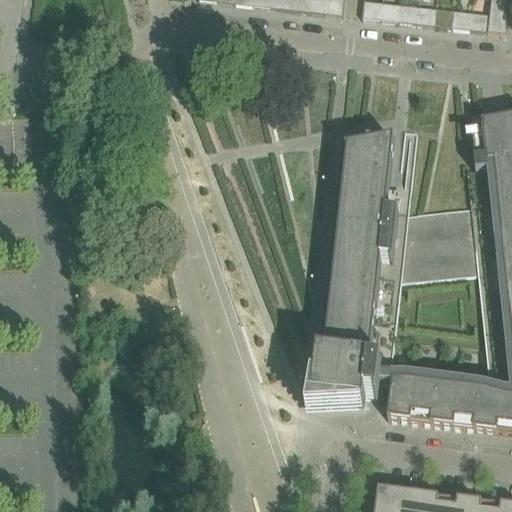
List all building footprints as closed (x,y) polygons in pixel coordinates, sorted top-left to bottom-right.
[(236,0),(218,0),(217,7),(235,9),(236,0)] [(236,0),(235,9),(253,11),(254,0),(236,0)] [(254,0),(253,11),(271,13),(272,0),(254,0)] [(272,0),(271,13),(289,15),(290,0),(272,0)] [(308,0),(290,0),(289,15),(307,17),(308,0)] [(327,1),(314,0),(308,0),(307,17),(325,19),(327,1)] [(491,0),(490,20),(485,19),(472,18),(470,35),(507,39),(505,0),(491,0)] [(342,21),(344,21),(346,4),(327,1),(325,19),(342,21)] [(383,8),(364,5),(362,23),(381,25),(383,8)] [(401,10),(383,8),(381,25),(399,27),(401,10)] [(419,12),(401,10),(399,27),(416,29),(419,12)] [(416,29),(434,31),(436,14),(419,12),(416,29)] [(454,16),(436,14),(434,31),(452,33),(454,16)] [(452,33),(470,35),(472,18),(454,16),(452,33)] [(391,182),(395,144),(395,145),(367,150),(362,150),(346,153),(346,156),(347,156),(335,270),(325,360),(325,361),(318,361),(316,385),(313,385),(307,418),(363,415),(363,414),(365,414),(366,402),(377,403),(376,406),(378,406),(380,389),(392,391),(388,424),(511,439),(511,114),(505,115),(484,117),(480,118),(474,119),(470,119),(472,139),(476,176),(476,177),(488,176),(511,393),(381,377),(382,367),(381,367),(380,370),(370,369),(381,266),(393,267),(399,216),(398,216),(400,201),(389,200),(391,182)] [(511,511),(379,496),(376,511),(511,511)]
